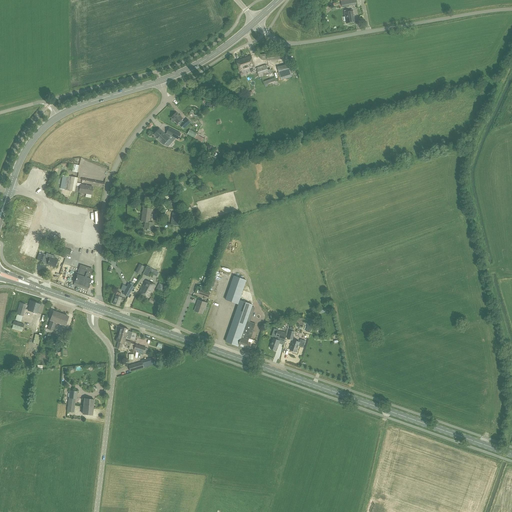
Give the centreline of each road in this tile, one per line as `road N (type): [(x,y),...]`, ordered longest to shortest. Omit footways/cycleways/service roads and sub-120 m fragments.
road 1 (primary): [(511,454),(95,308)]
road 2 (track): [(511,65),(468,169),(511,359)]
road 3 (unclassified): [(255,21),(273,38),(298,43),(511,9)]
road 4 (unclassified): [(96,511),(113,363),(92,322),(95,308)]
road 5 (residential): [(104,206),(122,151),(160,107),(161,81)]
